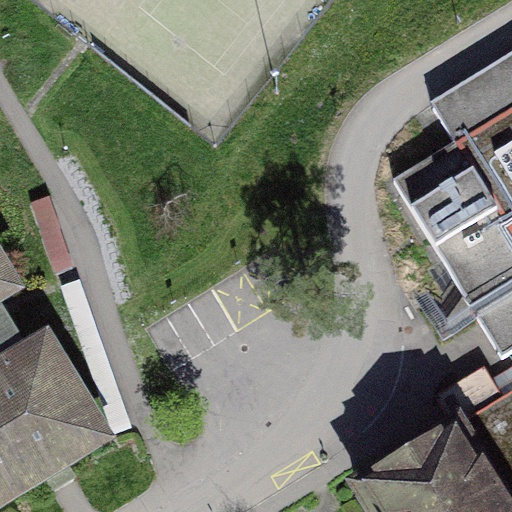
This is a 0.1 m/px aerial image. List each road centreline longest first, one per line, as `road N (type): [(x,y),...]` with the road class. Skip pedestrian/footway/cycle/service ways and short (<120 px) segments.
road 1 (residential): [(192,511),(308,428),(355,370),(364,290),(353,160),(369,125),(398,96)]
road 2 (residential): [(398,96),(511,28)]
